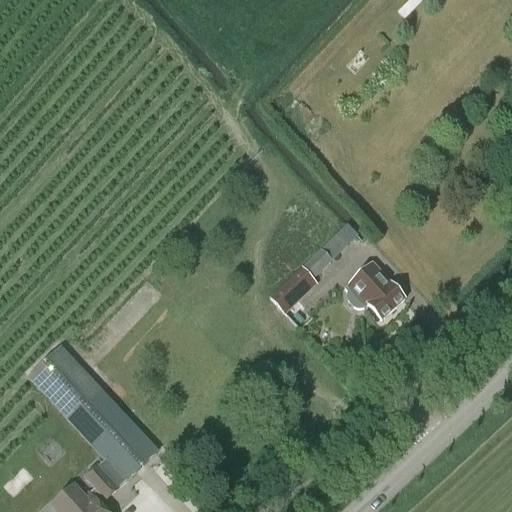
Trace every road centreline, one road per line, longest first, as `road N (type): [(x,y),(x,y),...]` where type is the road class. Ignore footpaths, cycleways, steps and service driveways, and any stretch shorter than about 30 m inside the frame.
road 1 (track): [(243,76),(232,126),(270,179),(254,293),(297,377),(365,422)]
road 2 (unclassified): [(269,511),(394,397)]
road 3 (unclassified): [(394,397),(494,302)]
